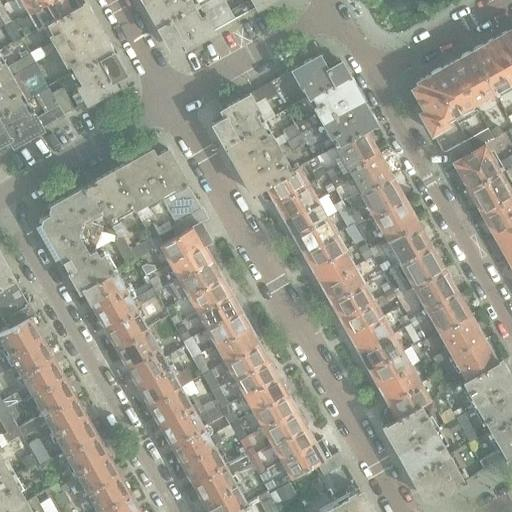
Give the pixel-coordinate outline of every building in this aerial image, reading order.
[(21,0),(29,12),(50,0),(21,0)] [(38,28),(44,25),(79,5),(75,0),(50,0),(29,12),(38,28)] [(194,0),(142,0),(158,26),(197,4),(194,0)] [(185,46),(235,18),(231,10),(230,10),(223,0),(204,0),(197,4),(158,26),(169,46),(181,39),(185,46)] [(267,0),(247,0),(231,10),(235,18),(267,0)] [(111,50),(98,27),(84,2),(79,5),(44,25),(54,43),(41,49),(41,48),(30,54),(30,55),(39,72),(48,87),(72,74),(71,73),(111,50)] [(11,22),(2,6),(0,7),(0,18),(4,26),(11,22)] [(511,27),(471,50),(493,90),(511,79),(511,27)] [(111,79),(123,72),(111,50),(71,73),(72,74),(81,92),(71,97),(77,107),(115,86),(111,79)] [(473,102),(493,90),(471,50),(430,74),(452,114),(458,124),(479,112),(473,102)] [(18,85),(39,72),(30,55),(8,68),(7,67),(0,53),(0,114),(26,100),(18,85)] [(307,97),(347,74),(340,60),(325,68),(318,54),(281,75),(287,86),(294,82),(298,80),(307,97)] [(375,123),(347,74),(307,97),(334,146),(365,129),(375,123)] [(452,114),(430,74),(418,80),(417,81),(419,84),(413,87),(412,89),(416,95),(412,98),(420,112),(431,133),(448,124),(445,118),(452,114)] [(265,120),(256,104),(264,99),(266,102),(278,96),(270,82),(254,91),(220,109),(224,116),(212,123),(224,143),(265,120)] [(74,109),(62,87),(52,93),(64,115),(74,109)] [(13,144),(63,115),(58,106),(40,116),(39,115),(36,117),(26,100),(0,114),(0,141),(9,137),(13,144)] [(313,125),(316,123),(313,116),(308,118),(308,117),(297,122),(301,131),(313,126),(313,125)] [(293,169),(266,121),(265,120),(224,143),(252,193),(257,190),(257,189),(293,169)] [(287,140),(299,133),(295,126),(283,133),(287,140)] [(321,139),(313,127),(303,134),(310,146),(321,139)] [(501,135),(496,127),(488,132),(493,140),(501,135)] [(390,175),(378,154),(365,129),(334,146),(332,147),(342,164),(326,173),(335,189),(350,178),(358,193),(390,175)] [(485,144),(493,140),(488,132),(487,129),(468,140),(473,150),(485,143),(485,144)] [(305,144),(300,135),(287,142),(292,151),(305,144)] [(473,150),(468,140),(447,152),(452,162),(473,150)] [(500,171),(485,144),(485,143),(473,150),(452,162),(468,189),(500,171)] [(159,246),(159,245),(199,222),(199,223),(206,219),(186,182),(167,149),(155,156),(151,149),(112,170),(131,204),(133,209),(133,208),(142,224),(141,225),(155,248),(159,246)] [(506,168),(511,164),(511,153),(501,160),(506,168)] [(275,202),(308,184),(298,166),(293,169),(257,189),(257,190),(262,199),(268,201),(273,198),(275,202)] [(316,179),(325,174),(322,168),(312,174),(316,180),(316,179)] [(115,213),(131,204),(112,170),(51,205),(50,210),(52,213),(54,218),(101,232),(103,228),(90,223),(104,214),(117,236),(118,238),(123,238),(127,245),(130,243),(126,237),(127,236),(119,224),(121,223),(115,213)] [(511,227),(511,192),(500,171),(468,189),(494,237),(511,227)] [(335,189),(325,174),(316,179),(326,195),(335,189)] [(416,221),(390,175),(358,193),(384,239),(416,221)] [(285,218),(318,200),(308,184),(275,202),(285,218)] [(344,205),(336,190),(329,194),(337,209),(344,205)] [(294,235),(327,216),(318,200),(285,218),(294,235)] [(354,224),(344,208),(338,212),(347,227),(354,224)] [(364,222),(358,211),(350,215),(356,226),(364,222)] [(95,250),(101,232),(54,218),(52,213),(43,219),(41,223),(79,291),(83,289),(114,271),(106,256),(102,258),(97,249),(95,250)] [(303,251),(336,232),(327,216),(294,235),(303,251)] [(411,286),(443,268),(416,221),(384,239),(399,264),(389,270),(401,292),(411,286)] [(209,240),(199,223),(199,222),(159,245),(159,246),(168,262),(202,244),(209,240)] [(369,230),(364,223),(357,227),(361,235),(369,230)] [(511,227),(494,237),(511,267),(511,227)] [(312,267),(345,249),(336,232),(303,251),(312,267)] [(130,250),(127,245),(123,238),(118,238),(115,237),(114,242),(126,264),(135,259),(130,250)] [(135,259),(152,249),(147,240),(130,250),(135,259)] [(178,279),(211,260),(202,244),(168,262),(178,279)] [(372,256),(366,245),(358,249),(364,260),(372,256)] [(321,284),(355,265),(345,249),(312,267),(321,284)] [(34,316),(13,279),(0,255),(0,314),(1,315),(0,315),(8,329),(0,334),(30,318),(34,316)] [(187,296),(221,277),(211,260),(178,279),(178,280),(169,285),(178,301),(187,295),(187,296)] [(391,268),(387,261),(379,266),(383,273),(391,268)] [(331,301),(364,282),(355,265),(321,284),(331,301)] [(145,276),(155,270),(154,267),(145,266),(141,268),(145,276)] [(469,314),(458,294),(443,268),(411,286),(420,302),(403,312),(405,315),(408,320),(422,312),(426,320),(429,318),(437,332),(469,314)] [(147,328),(135,308),(157,295),(155,293),(152,287),(148,290),(137,297),(131,300),(114,271),(83,289),(115,346),(147,328)] [(163,288),(156,276),(149,281),(152,287),(155,293),(163,288)] [(152,287),(149,281),(146,277),(141,280),(144,285),(134,291),(137,297),(148,290),(152,287)] [(197,312),(230,293),(221,277),(187,296),(197,312)] [(340,317),(373,298),(364,282),(331,301),(340,317)] [(391,290),(386,283),(380,286),(384,294),(391,290)] [(395,297),(391,291),(384,295),(388,301),(395,297)] [(206,329),(240,310),(230,293),(197,312),(206,329)] [(350,335),(384,316),(373,298),(340,317),(350,335)] [(215,346),(249,327),(240,310),(206,329),(215,346)] [(496,362),(469,314),(437,332),(463,378),(464,380),(496,362)] [(410,323),(408,320),(405,315),(397,320),(402,328),(403,327),(410,323)] [(178,316),(172,319),(175,325),(181,321),(178,316)] [(360,352),(393,333),(384,316),(350,335),(360,352)] [(63,376),(43,341),(30,318),(0,334),(0,340),(14,366),(31,395),(63,376)] [(420,340),(410,323),(403,327),(413,344),(420,340)] [(190,337),(184,326),(177,330),(183,341),(190,337)] [(224,362),(258,343),(249,327),(215,346),(224,362)] [(173,376),(167,364),(183,354),(178,345),(161,354),(147,328),(115,346),(149,405),(180,388),(193,380),(187,368),(173,376)] [(369,369),(403,350),(393,333),(360,352),(369,369)] [(201,354),(192,337),(183,343),(192,359),(199,355),(201,354)] [(234,379),(267,360),(258,343),(224,362),(234,379)] [(379,385),(412,366),(403,350),(369,369),(379,385)] [(209,372),(199,355),(192,359),(202,375),(209,372)] [(243,395),(277,376),(267,360),(234,379),(243,395)] [(511,381),(499,360),(496,362),(464,380),(463,378),(461,380),(468,393),(490,432),(511,419),(511,381)] [(388,402),(421,383),(412,366),(379,385),(388,402)] [(96,434),(78,403),(63,376),(31,395),(42,415),(18,428),(23,437),(30,433),(33,438),(45,432),(49,439),(54,435),(64,452),(96,434)] [(252,412),(286,393),(277,376),(243,395),(252,412)] [(420,406),(431,399),(427,393),(421,383),(388,402),(390,405),(385,408),(383,414),(388,422),(419,405),(420,406)] [(448,390),(444,383),(436,388),(440,395),(448,390)] [(196,416),(180,388),(149,405),(182,464),(213,446),(202,427),(212,422),(206,411),(202,413),(196,416)] [(227,404),(218,388),(210,392),(220,409),(227,404)] [(13,405),(20,401),(16,393),(2,401),(6,409),(13,405)] [(262,428),(295,409),(286,393),(252,412),(262,428)] [(209,409),(214,406),(211,401),(199,408),(202,413),(206,411),(209,409)] [(234,421),(226,406),(228,405),(227,404),(220,409),(223,415),(229,425),(234,421)] [(19,415),(13,405),(6,409),(12,419),(19,415)] [(434,428),(420,406),(419,405),(388,422),(383,425),(412,476),(449,455),(434,428)] [(455,418),(463,413),(460,407),(451,412),(455,418)] [(20,436),(21,436),(12,419),(6,409),(0,412),(0,421),(6,432),(1,435),(2,436),(6,444),(14,440),(20,436)] [(271,445),(305,426),(295,409),(262,428),(271,445)] [(455,419),(450,410),(440,416),(445,425),(455,419)] [(463,413),(455,418),(469,442),(477,438),(463,413)] [(511,453),(511,419),(490,432),(486,435),(491,443),(495,440),(499,448),(500,450),(480,461),(485,469),(511,453)] [(460,430),(455,420),(446,425),(451,435),(460,430)] [(281,461),(314,442),(305,426),(271,445),(281,461)] [(129,492),(109,457),(96,434),(64,452),(96,510),(129,492)] [(312,466),(330,455),(321,438),(314,442),(281,461),(290,478),(311,466),(312,466)] [(255,471),(247,458),(244,452),(240,454),(241,455),(224,465),(223,464),(213,446),(182,464),(209,511),(229,511),(246,503),(230,476),(236,472),(240,479),(255,471)] [(255,453),(252,447),(244,452),(247,458),(255,453)] [(326,472),(344,462),(337,451),(330,455),(312,466),(324,489),(333,484),(326,472)] [(265,470),(255,453),(247,458),(255,471),(257,475),(265,470)] [(11,474),(0,454),(0,511),(3,511),(26,500),(11,474)] [(36,462),(31,454),(20,460),(25,468),(36,462)] [(467,479),(461,469),(458,471),(449,455),(412,476),(421,494),(435,498),(467,479)] [(270,480),(265,470),(257,475),(263,485),(270,480)] [(62,491),(76,484),(73,479),(59,486),(60,487),(62,491)] [(297,497),(289,484),(275,491),(283,505),(297,497)] [(62,507),(56,496),(51,486),(44,490),(56,511),(64,511),(65,511),(62,507)] [(371,511),(358,488),(348,494),(350,498),(325,511),(371,511)] [(64,491),(56,496),(62,507),(71,503),(64,491)] [(139,511),(140,511),(129,492),(96,510),(97,511),(139,511)] [(43,511),(35,495),(26,500),(3,511),(43,511)]
